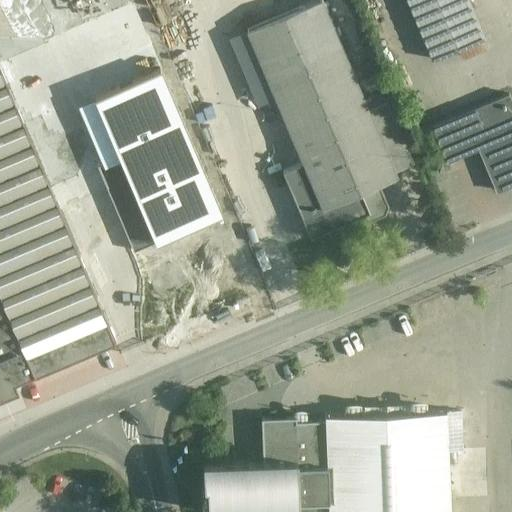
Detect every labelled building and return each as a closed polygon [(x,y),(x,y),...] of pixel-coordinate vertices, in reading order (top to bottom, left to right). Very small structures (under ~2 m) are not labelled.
[(109,189),(140,275),(138,340),(176,325),(170,164),(155,108),(151,97),(133,61),(122,38),(112,43),(87,0),(0,0),(0,34),(4,41),(11,36),(22,56),(57,36),(70,59),(104,139),(78,150),(96,195),(109,189)] [(405,0),(432,64),(487,42),(469,0),(405,0)] [(389,217),(391,210),(383,189),(402,181),(399,175),(417,167),(390,102),(393,101),(389,92),(368,101),(326,3),(250,35),(306,167),(286,175),(314,241),(369,218),(370,222),(375,223),(389,217)] [(22,399),(127,355),(6,67),(0,69),(0,399),(6,413),(25,405),(22,399)] [(449,162),(481,149),(499,192),(511,186),(511,92),(511,93),(434,125),(449,162)] [(441,511),(439,407),(256,417),(256,455),(191,458),(192,511),(282,508),(281,511),(441,511)]
